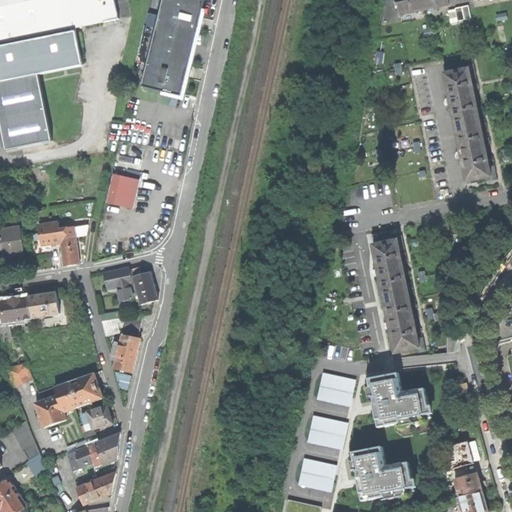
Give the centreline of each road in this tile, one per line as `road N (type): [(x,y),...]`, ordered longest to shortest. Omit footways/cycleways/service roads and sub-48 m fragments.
road 1 (residential): [(178,253),(149,358),(124,511)]
road 2 (unclassified): [(228,0),(178,253)]
road 3 (residential): [(511,486),(473,349),(482,313),(511,267)]
road 4 (residential): [(0,286),(178,253)]
road 5 (track): [(89,271),(115,129)]
road 6 (residential): [(461,205),(433,64)]
